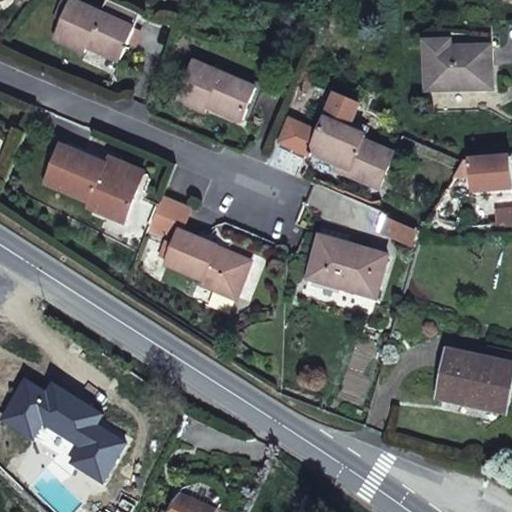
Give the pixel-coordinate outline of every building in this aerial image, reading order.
[(122,60),(136,28),(74,0),(63,23),(56,39),(87,53),(90,46),(122,60)] [(65,0),(57,20),(63,23),(74,0),(73,0),(65,0)] [(494,88),(493,47),(452,48),(452,41),(427,42),(428,90),(494,88)] [(244,120),(258,88),(195,62),(179,100),(207,112),(210,105),(244,120)] [(312,153),(338,165),(350,170),(348,175),(379,189),(396,153),(365,140),(367,135),(351,128),(361,105),(337,94),(321,132),(290,119),(279,143),(310,157),(312,153)] [(125,222),(141,184),(106,169),(108,164),(62,145),(46,183),(91,202),(89,207),(125,222)] [(474,193),(511,189),(511,157),(471,160),(464,161),(453,180),(473,178),(474,193)] [(141,184),(146,173),(111,158),(108,164),(106,169),(141,184)] [(348,175),(350,170),(338,165),(336,171),(348,175)] [(148,232),(175,244),(181,231),(191,208),(163,196),(148,232)] [(511,210),(497,212),(498,224),(492,225),(493,236),(509,234),(511,234),(511,210)] [(386,217),(380,231),(413,245),(419,230),(386,217)] [(348,247),(351,237),(324,230),(323,234),(321,239),(348,247)] [(237,299),(253,262),(218,248),(218,247),(181,231),(175,244),(166,264),(207,281),(205,286),(237,299)] [(377,299),(389,256),(349,245),(348,247),(321,239),(310,278),(377,299)] [(511,363),(511,351),(490,346),(488,358),(511,363)] [(507,413),(511,387),(511,364),(452,351),(443,394),(487,403),(486,408),(507,413)] [(230,511),(232,511),(184,490),(173,511),(171,511),(165,509),(164,511),(230,511)]
